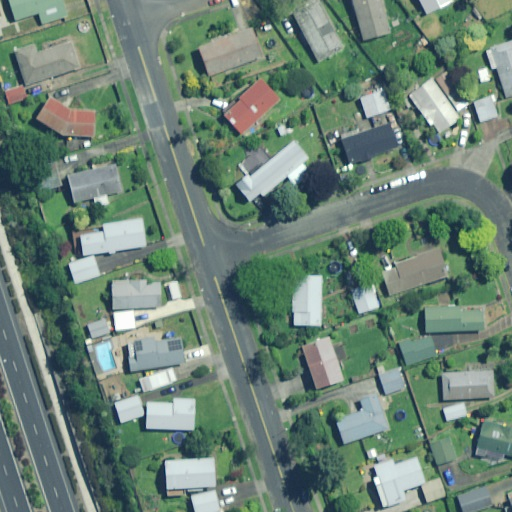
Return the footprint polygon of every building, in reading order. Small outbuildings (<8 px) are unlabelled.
[(67,17),(62,0),(8,0),(14,22),(38,15),(41,25),(67,17)] [(390,34),(380,0),(351,0),(362,41),(390,34)] [(452,2),(450,0),(418,0),(426,15),(452,2)] [(338,40),(320,5),(294,18),(318,63),(343,50),(338,40)] [(261,58),(251,29),(198,48),(208,77),(261,58)] [(511,96),(511,41),(484,50),(491,70),(495,69),(505,99),(511,96)] [(79,69),(71,43),(36,54),(34,46),(14,52),(25,86),(79,69)] [(445,74),(435,81),(458,113),(468,106),(445,74)] [(280,100),(260,79),(222,115),(241,136),(280,100)] [(459,120),(430,79),(407,95),(436,136),(459,120)] [(27,100),(22,86),(4,92),(8,106),(27,100)] [(388,111),(381,90),(358,98),(366,119),(388,111)] [(499,117),(492,96),(473,103),(479,123),(499,117)] [(70,112),(51,99),(38,119),(62,137),(94,138),(95,113),(70,112)] [(397,149),(389,124),(340,139),(348,166),(373,159),(372,157),(397,149)] [(232,183),(248,203),(259,194),(262,197),(286,177),(294,187),(310,174),(302,163),(307,159),(293,142),(247,179),(243,174),(232,183)] [(121,192),(114,165),(67,177),(74,204),(92,199),(95,209),(108,206),(106,196),(121,192)] [(146,247),(142,220),(103,225),(104,232),(72,236),(75,257),(146,247)] [(447,277),(438,249),(379,268),(389,296),(447,277)] [(99,277),(93,257),(68,264),(74,285),(99,277)] [(320,327),(321,278),(295,277),(294,326),(320,327)] [(161,308),(160,281),(111,283),(112,310),(161,308)] [(378,309),(371,286),(351,292),(358,315),(378,309)] [(460,312),(460,307),(424,308),(425,334),(483,331),(482,311),(460,312)] [(109,334),(105,320),(87,326),(91,340),(109,334)] [(436,357),(429,336),(399,346),(405,366),(436,357)] [(342,381),(328,339),(301,348),(315,390),(342,381)] [(180,340),(151,344),(150,340),(125,344),(130,372),(184,364),(180,340)] [(404,390),(398,367),(377,374),(384,396),(404,390)] [(176,383),(171,369),(138,380),(142,393),(176,383)] [(494,398),(492,373),(441,376),(443,401),(494,398)] [(387,430),(375,395),(360,400),(363,412),(335,421),(343,445),(387,430)] [(136,398),(114,407),(120,424),(143,416),(136,398)] [(146,405),(145,429),(192,431),(194,401),(172,400),(172,406),(146,405)] [(466,416),(462,404),(442,409),(446,422),(466,416)] [(511,428),(485,421),(476,454),(504,461),(506,453),(511,454),(511,428)] [(456,460),(447,434),(427,441),(436,466),(456,460)] [(424,484),(416,459),(393,466),(391,461),(373,467),(386,507),(405,501),(402,491),(424,484)] [(214,487),(213,462),(165,465),(166,490),(214,487)] [(445,497),(439,480),(420,486),(426,503),(445,497)] [(475,511),(492,507),(486,487),(456,497),(461,511),(475,511)] [(218,511),(215,493),(190,499),(193,511),(218,511)]
